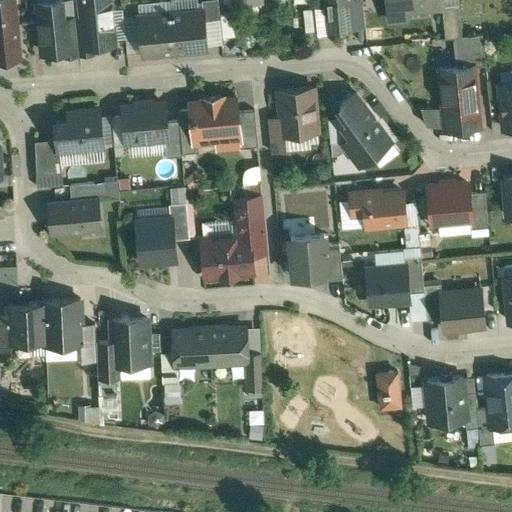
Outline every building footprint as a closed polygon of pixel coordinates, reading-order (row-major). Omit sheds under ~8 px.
[(14,0),(0,0),(0,57),(20,56),(14,0)] [(74,0),(67,0),(62,1),(64,19),(76,17),(74,0)] [(110,0),(74,0),(76,17),(80,53),(94,52),(94,44),(115,42),(110,0)] [(327,0),(330,29),(354,26),(351,0),(327,0)] [(363,0),(351,0),(354,26),(366,25),(363,0)] [(387,0),(389,18),(408,16),(407,4),(444,1),(443,0),(387,0)] [(62,1),(38,3),(43,52),(63,50),(67,50),(64,19),(62,1)] [(460,3),(443,5),(446,37),(456,36),(463,36),(460,3)] [(315,8),(305,9),(307,31),(318,29),(315,8)] [(204,9),(172,12),(176,52),(208,48),(204,9)] [(172,12),(140,15),(144,55),(176,52),(172,12)] [(236,35),(233,12),(221,13),(224,36),(236,35)] [(76,17),(64,19),(67,50),(63,50),(64,55),(80,53),(76,17)] [(463,36),(456,36),(459,66),(474,64),(475,66),(486,65),(483,34),(463,36)] [(459,66),(441,68),(447,129),(480,125),(475,66),(474,64),(459,66)] [(511,83),(501,84),(505,128),(511,127),(511,83)] [(314,86),(280,90),(283,117),(284,117),(285,133),(318,130),(314,86)] [(351,118),(342,125),(344,141),(348,147),(360,164),(365,165),(375,158),(376,152),(392,140),(357,92),(341,104),(351,118)] [(223,95),(205,97),(205,100),(191,101),(192,108),(195,140),(196,140),(219,137),(218,133),(239,131),(241,131),(239,111),(237,96),(223,98),(223,95)] [(166,103),(124,107),(127,139),(165,136),(169,135),(168,121),(166,103)] [(100,108),(70,111),(71,120),(57,122),(58,139),(59,150),(61,150),(104,145),(100,108)] [(192,108),(179,110),(180,120),(183,152),(197,151),(196,140),(195,140),(192,108)] [(256,109),(239,111),(241,131),(239,131),(241,147),(259,145),(256,109)] [(283,117),(269,118),(272,151),(287,149),(285,133),(284,117),(283,117)] [(180,120),(168,121),(169,135),(165,136),(167,157),(183,155),(183,152),(180,120)] [(58,139),(36,141),(38,175),(63,172),(61,150),(59,150),(58,139)] [(344,141),(332,142),(333,154),(340,154),(348,147),(344,141)] [(246,191),(258,190),(256,165),(239,167),(241,183),(246,183),(246,191)] [(107,181),(71,184),(73,201),(99,198),(99,199),(109,198),(107,181)] [(455,181),(443,182),(443,185),(429,186),(433,222),(471,218),(472,218),(470,193),(469,183),(456,184),(455,181)] [(404,191),(377,193),(377,189),(351,191),(354,215),(367,214),(368,226),(407,222),(404,191)] [(486,191),(470,193),(472,218),(471,218),(472,228),(489,227),(486,191)] [(264,194),(237,197),(240,234),(251,233),(253,251),(269,250),(264,194)] [(73,201),(50,203),(53,231),(101,226),(99,199),(99,198),(73,201)] [(187,201),(170,203),(171,216),(173,216),(175,238),(191,237),(187,201)] [(171,216),(138,220),(142,262),(177,258),(175,238),(173,216),(171,216)] [(326,232),(292,235),(295,275),(328,272),(329,272),(327,243),(326,232)] [(240,234),(203,237),(207,275),(222,274),(222,276),(239,275),(239,272),(254,271),(253,251),(251,233),(240,234)] [(340,242),(327,243),(329,272),(328,272),(329,279),(344,277),(340,242)] [(422,255),(405,256),(406,264),(407,264),(409,292),(425,291),(425,284),(422,255)] [(406,264),(369,268),(372,303),(410,300),(409,292),(407,264),(406,264)] [(442,282),(425,284),(425,291),(428,320),(444,318),(442,292),(443,292),(442,282)] [(443,292),(442,292),(444,318),(445,328),(458,327),(459,329),(471,328),(471,326),(485,324),(482,289),(443,292)] [(81,298),(45,300),(47,344),(52,343),(52,348),(69,347),(69,343),(82,342),(83,342),(82,324),(81,298)] [(45,304),(10,305),(10,313),(11,341),(12,341),(18,341),(18,345),(31,345),(31,340),(46,340),(47,344),(45,300),(44,300),(45,304)] [(10,313),(0,313),(0,349),(13,349),(12,341),(11,341),(10,313)] [(149,318),(113,319),(113,340),(114,362),(122,361),(150,360),(149,318)] [(96,324),(82,324),(83,342),(82,342),(83,360),(98,360),(97,341),(96,324)] [(248,326),(223,328),(223,325),(211,326),(212,365),(227,364),(230,361),(248,360),(249,360),(249,352),(248,326)] [(199,329),(174,330),(175,356),(176,364),(194,363),(197,366),(212,365),(211,326),(198,326),(199,329)] [(113,340),(97,341),(98,360),(99,378),(123,377),(122,361),(114,362),(113,340)] [(262,352),(249,352),(249,360),(248,360),(249,388),(263,387),(262,352)] [(175,356),(163,357),(164,380),(176,380),(176,364),(175,356)] [(398,371),(379,372),(382,407),(402,405),(398,371)] [(511,372),(487,375),(490,407),(492,425),(494,425),(511,423),(511,417),(511,416),(511,372)] [(463,377),(428,381),(431,421),(441,420),(446,423),(454,423),(457,418),(466,418),(467,417),(465,392),(463,377)] [(477,391),(465,392),(467,417),(466,418),(467,428),(480,427),(478,408),(477,391)] [(490,407),(478,408),(480,427),(482,444),(495,443),(494,425),(492,425),(490,407)]
